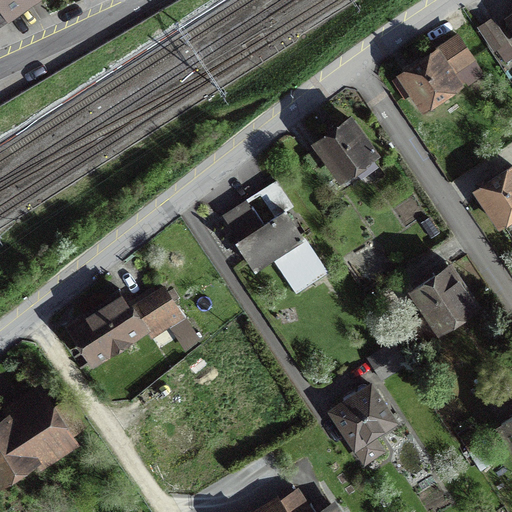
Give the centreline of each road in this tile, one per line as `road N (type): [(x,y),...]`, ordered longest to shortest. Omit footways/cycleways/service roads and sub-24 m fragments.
road 1 (residential): [(361,66),(0,339)]
road 2 (residential): [(361,66),(511,290)]
road 3 (residential): [(145,0),(0,68)]
